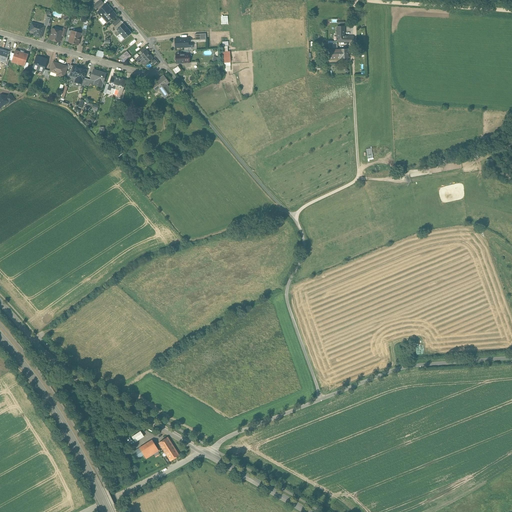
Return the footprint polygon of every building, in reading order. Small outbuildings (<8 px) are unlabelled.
[(100,0),(99,0),(94,5),(97,9),(103,3),(100,0)] [(107,4),(98,12),(107,23),(116,15),(107,4)] [(44,27),(32,23),(30,30),(35,32),(34,35),(41,37),(44,27)] [(124,24),(117,30),(120,34),(117,37),(121,42),(124,39),(131,33),(124,24)] [(61,31),(53,29),(51,30),(51,32),(52,33),(50,40),(58,42),(61,31)] [(81,34),(73,31),(72,35),(70,35),(68,42),(78,45),(81,34)] [(344,31),(337,31),(337,42),(353,42),(353,36),(344,36),(344,31)] [(188,38),(175,39),(175,48),(193,47),(193,42),(188,42),(188,40),(188,38)] [(332,49),(329,50),(329,59),(348,58),(348,49),(337,49),(332,49)] [(8,53),(0,50),(0,60),(5,62),(6,59),(8,53)] [(28,54),(15,50),(14,54),(12,59),(20,62),(19,65),(24,66),(26,62),(28,54)] [(119,57),(123,62),(131,55),(127,51),(119,57)] [(140,56),(137,59),(140,63),(141,62),(144,65),(153,58),(147,51),(140,56)] [(230,52),(223,52),(224,63),(231,62),(230,52)] [(184,54),(176,54),(176,63),(189,63),(189,53),(184,54)] [(48,59),(36,55),(32,69),(43,73),(44,69),(48,59)] [(67,67),(53,63),(51,70),(59,73),(58,75),(63,77),(67,67)] [(86,71),(73,67),(72,72),(71,75),(77,77),(75,82),(81,84),(82,79),(83,79),(84,78),(86,71)] [(106,74),(93,70),(91,79),(97,81),(96,85),(102,87),(106,74)] [(115,78),(112,76),(109,85),(108,89),(111,90),(110,93),(114,94),(119,78),(116,77),(115,78)] [(164,76),(151,85),(156,92),(160,89),(165,97),(172,92),(166,84),(168,82),(164,76)] [(122,79),(119,78),(114,94),(117,95),(118,92),(121,93),(122,89),(125,81),(122,80),(122,79)] [(6,96),(1,95),(0,96),(0,108),(1,107),(8,102),(5,98),(6,97),(6,96)] [(6,97),(5,98),(8,102),(9,104),(14,100),(11,95),(9,95),(6,97)] [(140,431),(132,437),(135,442),(144,436),(140,431)] [(179,455),(167,437),(159,443),(171,461),(179,455)] [(152,440),(139,448),(140,449),(143,454),(146,458),(159,451),(152,440)] [(140,449),(132,454),(135,459),(143,454),(140,449)]
